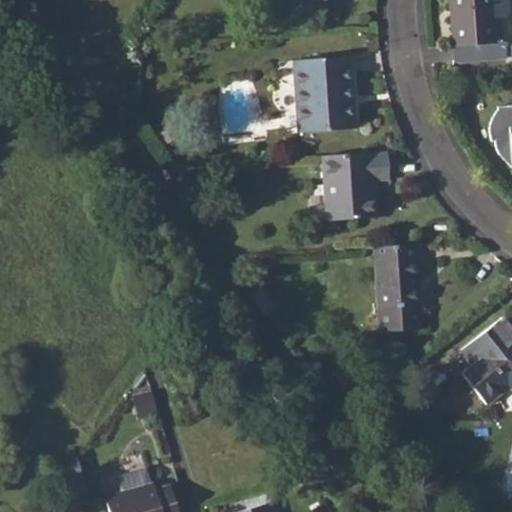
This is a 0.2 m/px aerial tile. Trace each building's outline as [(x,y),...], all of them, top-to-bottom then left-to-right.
[(493,19),(492,0),(449,0),(453,48),(457,49),(458,62),(509,58),(508,44),(494,44),(493,19)] [(349,56),(293,61),(298,133),(354,129),(349,56)] [(511,101),(496,103),(496,107),(496,110),(493,115),(491,121),(490,126),(489,131),(490,136),(492,141),(495,141),(496,144),(497,149),(499,153),(502,158),(507,163),(511,166),(511,101)] [(371,153),(323,156),(328,221),(374,218),(373,181),(387,179),(386,155),(371,155),(371,153)] [(420,243),(373,247),(379,334),(420,332),(417,260),(421,261),(420,243)] [(277,307),(266,316),(282,337),(294,328),(277,307)] [(511,341),(497,322),(460,350),(471,365),(461,374),(486,404),(494,399),(507,387),(511,389),(511,341)] [(77,456),(64,473),(70,491),(86,487),(77,456)] [(124,492),(105,497),(109,511),(178,511),(170,484),(156,489),(153,482),(149,467),(119,476),(124,492)]
